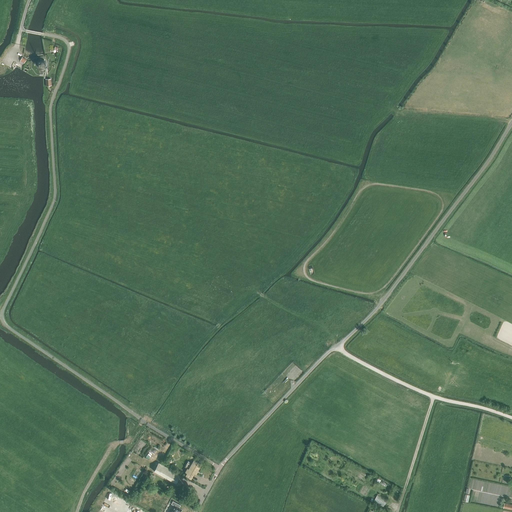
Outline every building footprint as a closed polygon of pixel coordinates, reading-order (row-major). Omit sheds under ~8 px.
[(37,66),(39,69),(44,70),(47,67),(47,63),(45,60),(40,59),(38,62),(37,66)] [(185,472),(187,473),(185,475),(190,478),(192,476),(194,473),(196,474),(198,469),(200,464),(194,460),(189,469),(187,469),(185,472)] [(180,475),(159,463),(154,471),(176,483),(180,475)] [(378,494),(374,500),(384,505),(387,499),(378,494)] [(180,508),(181,505),(174,501),(172,504),(175,506),(171,511),(181,511),(182,510),(180,508)]
